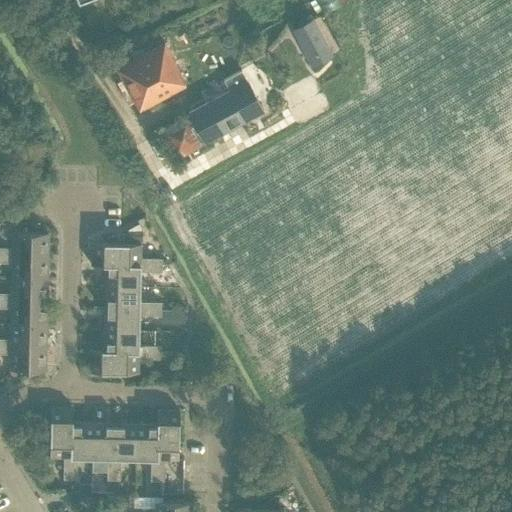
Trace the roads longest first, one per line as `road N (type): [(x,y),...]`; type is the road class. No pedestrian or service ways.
road 1 (residential): [(67,389),(215,396),(216,511)]
road 2 (residential): [(44,199),(76,201),(67,389)]
road 3 (track): [(157,168),(51,0)]
